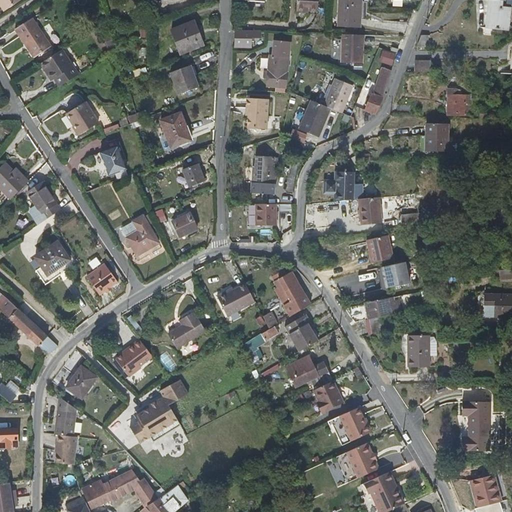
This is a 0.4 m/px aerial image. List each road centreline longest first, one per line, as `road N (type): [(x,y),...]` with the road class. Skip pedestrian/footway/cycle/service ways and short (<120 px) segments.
road 1 (residential): [(34,511),(37,395),(53,363),(141,293),(221,250)]
road 2 (residential): [(292,252),(335,309),(455,511)]
road 3 (residential): [(292,252),(308,167),(379,125),(430,0)]
road 4 (residential): [(221,250),(223,0)]
